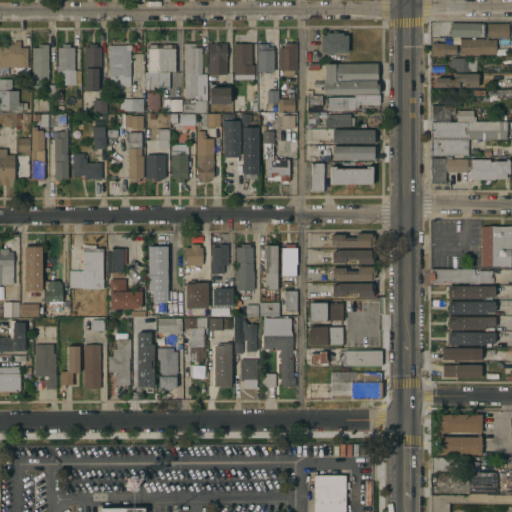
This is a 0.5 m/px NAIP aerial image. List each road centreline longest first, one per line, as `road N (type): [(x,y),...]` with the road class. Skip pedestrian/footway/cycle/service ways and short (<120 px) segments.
road 1 (primary): [(405,511),(406,0)]
road 2 (residential): [(406,210),(0,216)]
road 3 (residential): [(406,8),(0,11)]
road 4 (residential): [(406,417),(0,419)]
